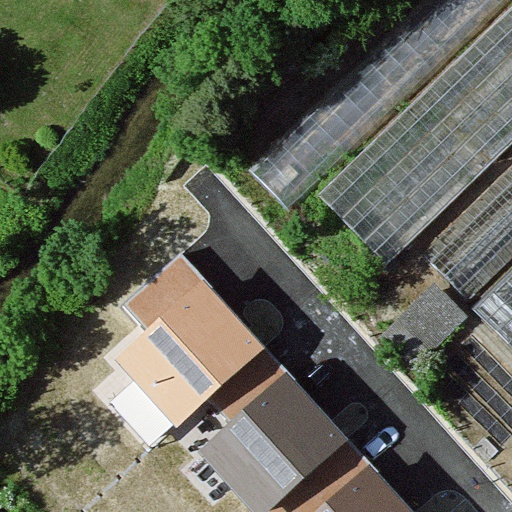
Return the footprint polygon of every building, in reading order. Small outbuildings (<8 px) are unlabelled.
[(492,0),(391,0),(257,137),(309,187),(492,0)] [(511,132),(511,0),(320,192),(387,258),(511,132)] [(511,241),(511,157),(416,251),(458,294),(511,241)] [(511,270),(477,304),(511,341),(511,270)] [(265,349),(202,279),(114,357),(177,427),(265,349)] [(270,511),(349,442),(286,372),(198,451),(253,511),(270,511)] [(412,511),(369,464),(315,511),(412,511)]
